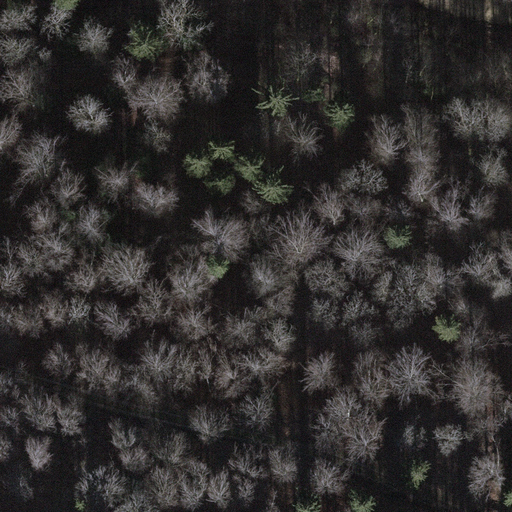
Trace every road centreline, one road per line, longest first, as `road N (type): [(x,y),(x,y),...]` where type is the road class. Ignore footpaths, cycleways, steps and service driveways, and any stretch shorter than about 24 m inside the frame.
road 1 (track): [(511,154),(388,107),(328,68),(279,53),(47,89),(0,88)]
road 2 (track): [(0,373),(346,468),(454,511)]
